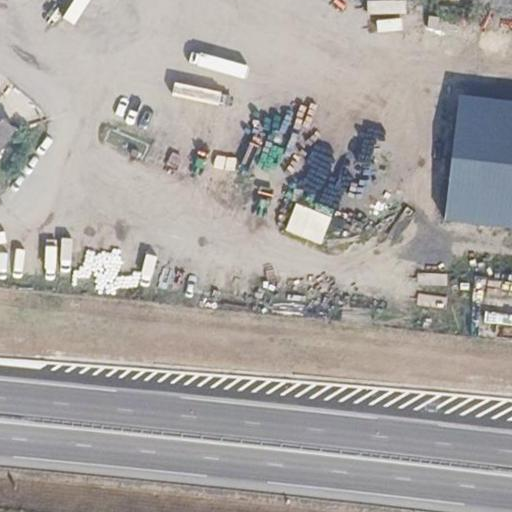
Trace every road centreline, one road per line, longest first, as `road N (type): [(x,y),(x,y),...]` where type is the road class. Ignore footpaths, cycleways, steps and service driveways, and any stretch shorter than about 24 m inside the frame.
road 1 (track): [(511,265),(269,142),(12,73),(0,63)]
road 2 (motorway): [(511,450),(0,396)]
road 3 (motorway): [(0,439),(511,493)]
road 4 (unknown): [(0,220),(62,224),(64,144),(53,109),(12,73)]
